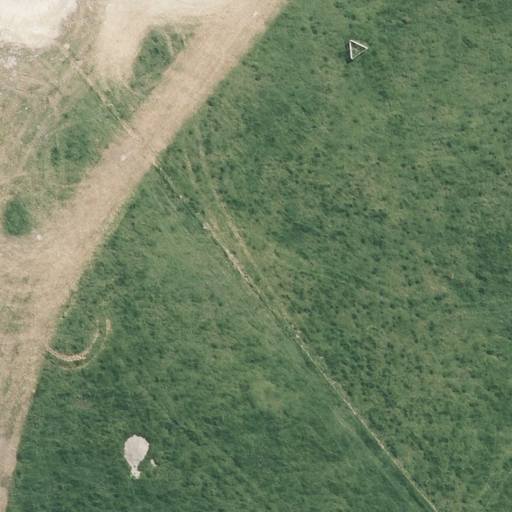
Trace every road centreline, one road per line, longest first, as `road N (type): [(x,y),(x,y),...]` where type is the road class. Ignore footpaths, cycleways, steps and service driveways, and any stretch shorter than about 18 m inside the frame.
road 1 (trunk): [(178,511),(161,404),(206,286),(246,239),(509,0)]
road 2 (track): [(0,290),(57,197),(267,0)]
